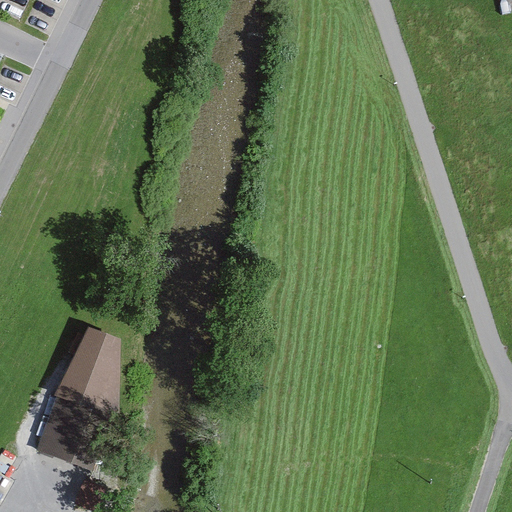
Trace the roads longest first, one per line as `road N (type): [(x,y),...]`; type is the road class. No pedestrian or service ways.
road 1 (unclassified): [(511,390),(379,0)]
road 2 (residential): [(0,179),(89,0)]
